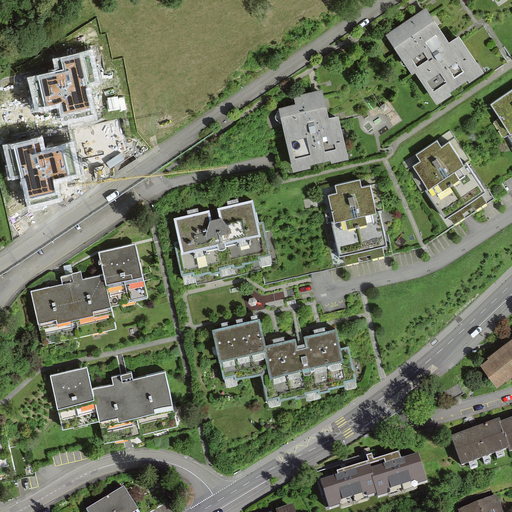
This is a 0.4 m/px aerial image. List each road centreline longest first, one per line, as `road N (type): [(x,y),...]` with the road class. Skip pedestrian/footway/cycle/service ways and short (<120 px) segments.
road 1 (residential): [(0,266),(387,0)]
road 2 (residential): [(217,501),(188,470),(139,459),(87,471),(12,511)]
road 3 (residential): [(511,212),(429,266),(324,292)]
road 4 (residential): [(0,295),(157,187)]
road 5 (secondary): [(376,403),(217,501)]
road 6 (secondary): [(511,283),(376,403)]
road 7 (residential): [(376,403),(402,420),(511,391)]
